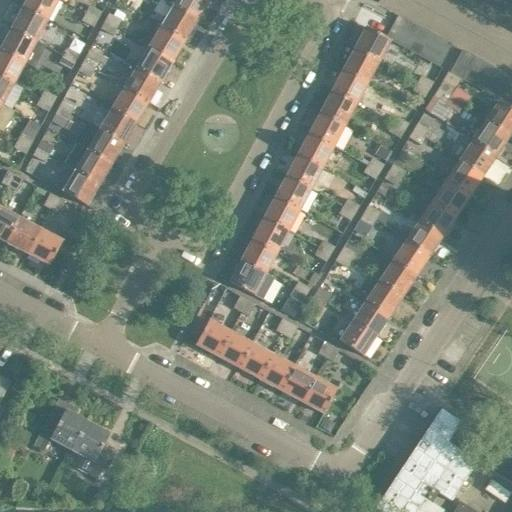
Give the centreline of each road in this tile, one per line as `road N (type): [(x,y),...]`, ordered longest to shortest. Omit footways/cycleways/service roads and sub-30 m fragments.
road 1 (residential): [(476,278),(343,473),(100,346)]
road 2 (residential): [(157,245),(207,248),(222,227),(336,13),(314,0)]
road 3 (residential): [(250,0),(139,179),(129,210),(146,224)]
